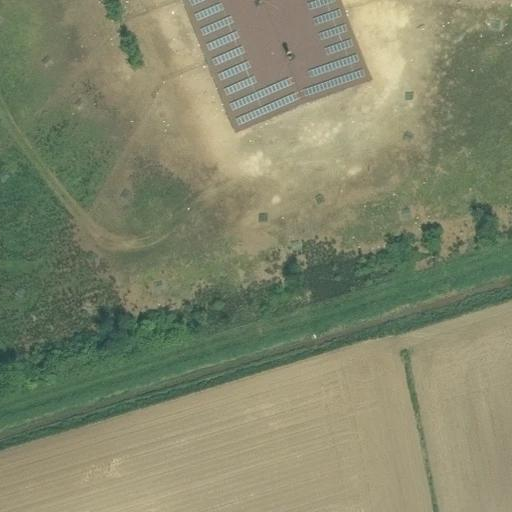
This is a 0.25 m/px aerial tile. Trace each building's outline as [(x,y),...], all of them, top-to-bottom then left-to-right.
[(180,0),(233,137),(372,83),(345,12),(339,0),(180,0)] [(75,12),(68,15),(71,23),(78,20),(75,12)] [(494,51),(487,52),(488,61),(495,60),(494,51)] [(47,57),(41,61),(46,68),(51,64),(47,57)] [(25,108),(19,112),(24,119),(30,115),(25,108)] [(95,114),(90,120),(97,125),(101,119),(95,114)] [(9,165),(5,171),(11,176),(16,170),(9,165)] [(394,173),(389,178),(394,184),(400,180),(394,173)] [(494,189),(487,190),(489,198),(496,197),(494,189)] [(156,202),(155,209),(163,211),(165,204),(156,202)] [(23,216),(18,222),(25,227),(29,221),(23,216)] [(134,223),(132,230),(140,232),(142,225),(134,223)] [(353,227),(346,228),(347,236),(354,235),(353,227)] [(306,259),(299,258),(297,267),(304,268),(306,259)] [(180,265),(173,268),(176,276),(183,273),(180,265)] [(17,298),(15,305),(22,308),(25,301),(17,298)] [(101,313),(94,315),(97,323),(104,321),(101,313)]
